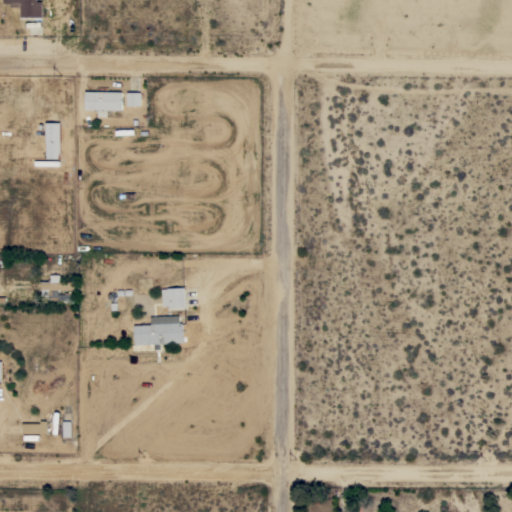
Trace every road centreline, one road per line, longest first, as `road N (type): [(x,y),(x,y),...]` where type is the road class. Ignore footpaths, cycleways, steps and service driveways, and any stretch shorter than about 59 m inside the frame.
road 1 (residential): [(0,67),(511,71)]
road 2 (residential): [(0,475),(511,477)]
road 3 (residential): [(284,72),(279,511)]
